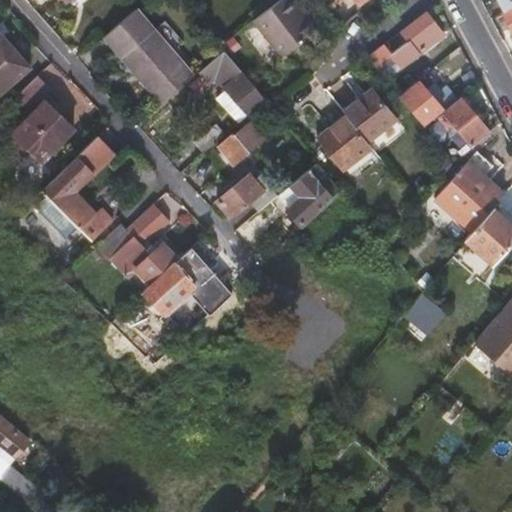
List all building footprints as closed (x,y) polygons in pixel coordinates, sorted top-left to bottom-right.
[(293,0),(274,0),(261,10),(291,47),(315,27),(302,11),(299,6),(293,0)] [(511,0),(495,0),(502,11),(511,5),(511,0)] [(511,5),(502,11),(511,29),(511,5)] [(101,36),(159,103),(190,75),(168,50),(180,41),(161,19),(150,29),(132,9),(101,36)] [(291,47),(261,10),(251,18),(280,54),(291,47)] [(389,52),(400,66),(435,39),(430,33),(438,27),(426,11),(400,31),(407,39),(389,52)] [(443,33),(438,27),(430,33),(435,39),(443,33)] [(230,36),(223,42),(229,49),(236,44),(230,36)] [(0,41),(0,90),(27,66),(7,41),(2,44),(0,41)] [(382,43),(365,56),(384,79),(400,66),(389,52),(382,43)] [(244,113),(262,96),(222,47),(195,71),(197,73),(185,84),(194,94),(206,83),(205,82),(211,76),(222,88),(244,113)] [(39,70),(17,91),(30,105),(52,83),(39,70)] [(469,71),(461,77),(468,85),(476,79),(469,71)] [(416,80),(397,95),(422,125),(442,109),(456,98),(446,85),(440,90),(433,83),(426,89),(417,79),(416,80)] [(341,169),(370,145),(366,140),(395,117),(370,85),(341,109),(344,113),(315,137),(341,169)] [(235,121),(242,115),(244,113),(222,88),(213,96),(235,121)] [(473,113),(462,98),(439,115),(453,132),(457,129),(471,145),(489,131),(477,117),(480,114),(477,110),(473,113)] [(26,118),(21,123),(14,130),(9,134),(6,137),(25,155),(28,152),(40,163),(56,147),(72,130),(42,101),(26,118)] [(247,152),(264,137),(247,118),(230,133),(229,131),(214,144),(233,164),(247,152)] [(14,130),(21,123),(17,119),(10,126),(14,130)] [(191,143),(200,153),(220,134),(211,124),(191,143)] [(54,176),(39,191),(89,241),(105,226),(97,218),(93,214),(72,193),(110,154),(93,138),(78,153),(54,176)] [(494,209),(504,196),(483,177),(492,166),(476,152),(467,162),(433,198),(474,233),(494,209)] [(154,172),(142,159),(125,174),(142,192),(151,184),(153,181),(153,179),(154,177),(154,174),(154,172)] [(297,229),(339,190),(338,190),(315,161),(306,170),(286,186),(296,198),(282,212),(297,229)] [(259,209),(275,195),(257,174),(251,179),(246,173),(232,185),(228,189),(224,185),(220,189),(224,193),(214,201),(229,219),(252,199),(259,209)] [(229,181),(224,185),(228,189),(232,185),(229,181)] [(130,223),(147,241),(171,218),(155,200),(130,223)] [(97,218),(105,226),(111,222),(98,209),(93,214),(97,218)] [(474,233),(467,241),(494,264),(511,241),(511,224),(494,209),(474,233)] [(144,249),(149,244),(147,241),(130,223),(124,228),(132,236),(144,249)] [(107,260),(125,277),(133,270),(146,283),(174,258),(156,238),(149,244),(144,249),(132,236),(121,247),(107,260)] [(101,253),(107,260),(121,247),(113,239),(99,251),(101,253)] [(94,260),(101,253),(99,251),(94,246),(86,253),(94,260)] [(169,264),(142,290),(164,313),(178,300),(176,298),(190,285),(188,283),(196,275),(178,256),(169,264)] [(207,286),(219,300),(243,277),(232,264),(207,286)] [(63,271),(65,274),(72,267),(70,265),(63,271)] [(486,324),(511,344),(511,291),(511,292),(486,324)] [(0,418),(0,445),(13,457),(27,441),(0,418)] [(0,480),(0,481),(10,469),(0,460),(0,480)] [(0,481),(29,507),(40,494),(10,469),(0,481)]
